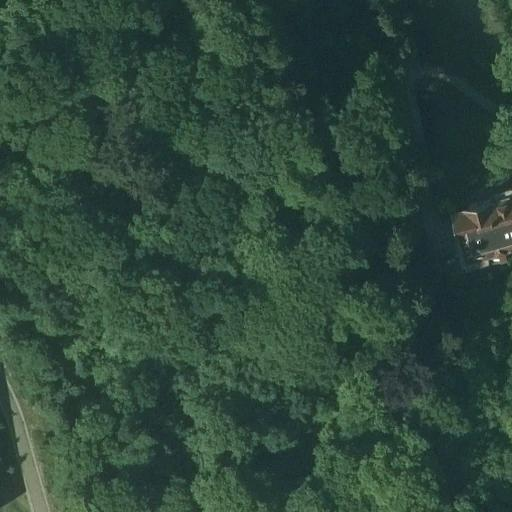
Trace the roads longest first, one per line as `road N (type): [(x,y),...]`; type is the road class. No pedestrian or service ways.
road 1 (track): [(0,249),(216,361),(511,459)]
road 2 (unclassified): [(296,511),(98,389),(40,331),(0,255)]
